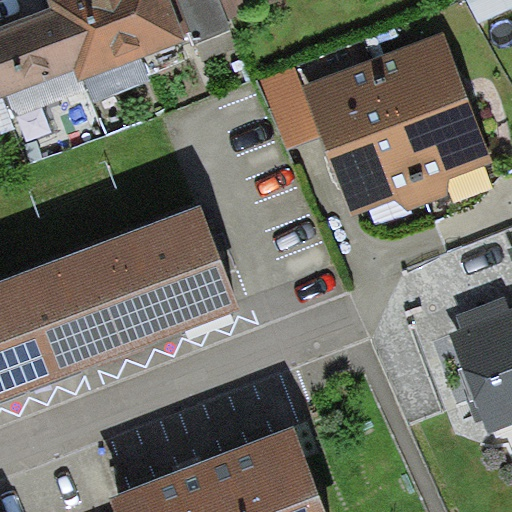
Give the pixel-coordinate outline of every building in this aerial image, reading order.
[(43,16),(0,32),(0,110),(69,84),(71,90),(175,50),(178,58),(226,39),(211,0),(59,0),(40,8),(43,16)] [(271,0),(244,0),(250,11),(272,1),(271,0)] [(295,67),(253,85),(283,154),(317,140),(356,229),(492,169),(435,38),(307,94),(295,67)] [(0,286),(0,324),(25,391),(229,314),(191,215),(0,286)] [(511,251),(503,255),(511,279),(511,251)] [(511,319),(443,345),(478,436),(511,423),(511,319)] [(0,400),(25,391),(0,324),(0,400)] [(317,511),(290,439),(112,510),(111,511),(317,511)]
